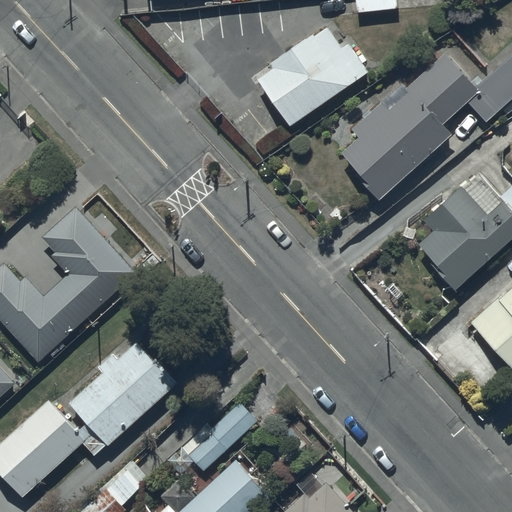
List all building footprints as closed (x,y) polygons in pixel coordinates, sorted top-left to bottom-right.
[(290,128),(367,75),(346,44),(338,50),(323,28),(253,75),(290,128)] [(477,98),(441,60),(381,115),(374,108),(348,133),(354,140),(337,157),(380,203),(449,138),(442,131),(477,98)] [(459,290),(511,240),(511,189),(501,200),(477,175),(426,223),(436,234),(420,249),(459,290)] [(23,282),(6,263),(0,268),(0,318),(41,362),(137,273),(77,209),(44,239),(57,253),(53,257),(70,275),(47,297),(28,277),(23,282)] [(511,287),(472,324),(511,368),(511,287)] [(100,367),(105,373),(70,404),(88,425),(80,432),(53,401),(0,446),(0,492),(4,497),(14,489),(24,500),(86,445),(97,458),(182,384),(159,358),(155,362),(139,344),(120,360),(115,354),(100,367)] [(0,398),(17,384),(0,365),(0,398)] [(260,421),(241,403),(211,433),(205,427),(169,463),(184,477),(196,464),(208,475),(260,421)] [(255,511),(272,496),(237,461),(186,511),(179,511),(171,504),(163,511),(255,511)] [(128,470),(95,500),(105,511),(116,511),(144,486),(128,470)] [(354,511),(329,482),(311,497),(308,493),(285,511),(354,511)]
